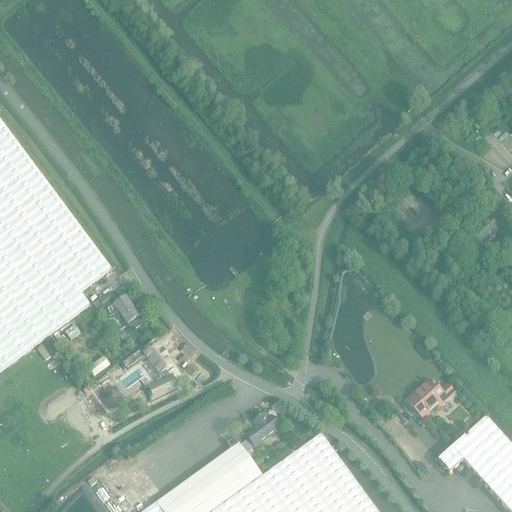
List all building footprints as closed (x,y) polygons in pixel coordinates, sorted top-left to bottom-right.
[(0,373),(90,308),(80,295),(111,271),(0,120),(0,373)] [(482,248),(500,231),(488,217),(469,234),(482,248)] [(99,311),(103,308),(114,300),(110,294),(94,305),(99,311)] [(114,307),(108,312),(112,317),(118,313),(128,326),(132,332),(142,325),(137,319),(139,317),(125,298),(114,306),(114,307)] [(74,326),(65,333),(70,341),(80,334),(74,326)] [(118,336),(117,337),(122,343),(132,336),(125,327),(118,333),(119,334),(117,335),(118,336)] [(168,359),(168,358),(163,351),(162,352),(157,344),(145,353),(142,350),(130,359),(135,366),(146,358),(159,375),(155,378),(159,384),(152,388),(157,398),(177,388),(172,378),(169,379),(164,373),(165,372),(166,371),(172,367),(173,366),(168,359)] [(37,350),(46,361),(50,358),(42,347),(37,350)] [(103,358),(88,369),(94,379),(110,367),(103,358)] [(193,376),(196,372),(190,368),(187,371),(193,376)] [(418,390),(420,391),(409,401),(424,417),(437,405),(438,407),(454,393),(447,385),(440,391),(429,380),(418,390)] [(246,436),(249,439),(255,448),(280,430),(276,424),(277,423),(278,421),(275,418),(273,417),(271,418),(267,420),(264,415),(254,422),(257,427),(246,436)] [(511,511),(511,449),(485,419),(464,438),(476,451),(463,462),(508,511),(511,511)] [(376,511),(320,435),(262,477),(213,511),(376,511)] [(450,475),(463,462),(476,451),(464,438),(438,461),(439,463),(439,467),(444,473),(448,473),(450,475)] [(231,450),(164,499),(145,511),(213,511),(262,477),(250,460),(246,454),(240,446),(239,444),(235,440),(228,445),(231,450)] [(93,478),(87,482),(91,487),(96,483),(93,478)]
